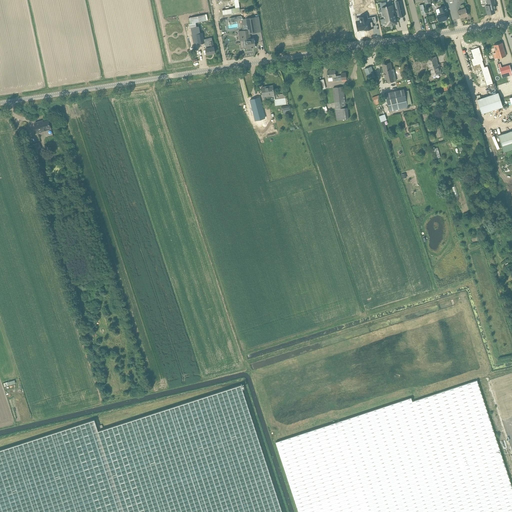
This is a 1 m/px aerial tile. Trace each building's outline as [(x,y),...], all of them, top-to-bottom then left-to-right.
[(373,0),(365,0),(368,10),(375,9),(373,0)] [(487,0),(488,3),(485,4),(488,12),(496,10),(495,7),(497,6),(495,0),(487,0)] [(401,3),(396,4),(398,16),(404,15),(403,8),(401,3)] [(467,15),(466,10),(463,4),(460,5),(461,10),(458,11),(460,18),(467,15)] [(386,6),(382,7),(383,12),(384,15),(383,15),(384,19),(385,23),(386,26),(390,25),(392,24),(392,25),(392,24),(395,24),(396,23),(394,15),(393,16),(392,13),(393,13),(392,5),(387,6),(386,5),(385,5),(386,6)] [(443,19),(447,18),(445,14),(444,11),(447,11),(445,6),(436,9),(435,10),(437,15),(439,21),(444,20),(443,19)] [(360,20),(356,21),(358,31),(364,30),(375,28),(374,23),(377,23),(376,16),(368,18),(368,15),(360,16),(360,20)] [(258,17),(242,19),(243,31),(238,31),(240,41),(245,40),(247,48),(247,49),(251,48),(252,48),(252,47),(255,47),(254,42),(254,38),(253,38),(250,39),(249,33),(261,31),(258,17)] [(200,33),(192,35),(193,40),(194,45),(205,43),(206,48),(207,54),(215,53),(214,48),(214,46),(213,46),(212,41),(212,37),(209,38),(204,39),(202,33),(200,33)] [(495,59),(501,57),(506,56),(502,42),(493,45),(496,53),(493,54),(495,59)] [(483,63),(478,49),(470,52),(475,65),(479,64),(485,85),(492,83),(487,68),(484,69),(482,63),(483,63)] [(442,73),(440,69),(439,64),(438,64),(437,61),(436,56),(426,59),(428,64),(432,76),(442,73)] [(396,81),(394,74),(393,69),(392,69),(390,62),(382,64),(386,83),(396,81)] [(511,72),(511,71),(509,65),(499,68),(501,75),(504,74),(504,76),(510,74),(510,72),(511,72)] [(375,79),(372,71),(371,67),(364,69),(369,81),(375,79)] [(327,70),(328,78),(332,77),(332,81),(341,80),(346,80),(345,73),(341,73),(341,75),(335,76),(335,70),(327,70)] [(511,80),(497,85),(501,98),(511,94),(511,80)] [(274,95),(273,91),(273,86),(272,86),(272,87),(265,88),(265,87),(261,88),(263,98),(267,97),(266,96),(274,95)] [(344,108),(344,101),(342,87),(333,88),(336,120),(349,119),(347,107),(344,108)] [(389,111),(408,107),(404,89),(385,93),(389,111)] [(482,114),(502,107),(498,93),(477,99),(482,114)] [(379,95),(372,97),(375,105),(381,103),(379,95)] [(261,107),(260,100),(252,101),(253,108),(255,108),(256,111),(253,111),(254,112),(254,117),(259,117),(262,116),(261,110),(258,110),(258,107),(260,107),(261,107)] [(39,122),(34,123),(37,133),(51,128),(48,120),(39,123),(39,122)] [(511,148),(511,131),(498,135),(504,152),(511,148)] [(39,142),(30,145),(33,152),(41,150),(39,142)] [(411,398),(276,442),(298,511),(511,511),(511,488),(477,381),(417,401),(412,402),(411,399),(411,398)] [(282,511),(241,385),(98,431),(94,419),(0,450),(0,511),(282,511)]
